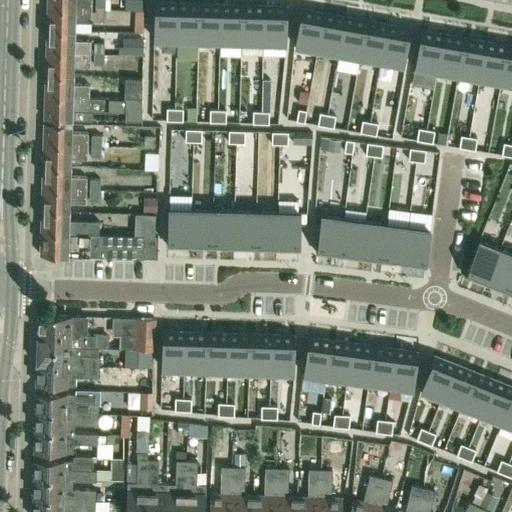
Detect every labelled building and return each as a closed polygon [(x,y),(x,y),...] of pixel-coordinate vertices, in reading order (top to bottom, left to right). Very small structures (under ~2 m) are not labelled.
[(47,0),(48,8),(75,8),(91,9),(91,0),(47,0)] [(95,0),(95,9),(105,9),(104,0),(95,0)] [(126,0),(127,8),(143,9),(143,0),(126,0)] [(155,1),(154,39),(176,39),(177,1),(155,1)] [(177,1),(176,39),(198,40),(199,2),(177,1)] [(199,2),(198,40),(219,41),(221,3),(199,2)] [(221,3),(219,41),(241,41),(242,3),(221,3)] [(242,3),(241,41),(263,42),(264,4),(242,3)] [(264,4),(263,42),(285,42),(286,4),(264,4)] [(301,7),(295,45),(317,49),(323,11),(301,7)] [(48,8),(47,30),(75,30),(75,22),(91,22),(91,9),(75,8),(48,8)] [(95,9),(95,21),(104,21),(104,15),(105,9),(95,9)] [(323,11),(317,49),(338,52),(345,15),(323,11)] [(345,15),(338,52),(359,56),(366,19),(345,15)] [(366,19),(359,56),(381,60),(387,23),(366,19)] [(387,23),(381,60),(403,64),(409,27),(387,23)] [(421,29),(414,66),(437,70),(443,33),(421,29)] [(47,30),(46,51),(74,52),(90,53),(90,40),(74,40),(75,30),(47,30)] [(153,57),(152,33),(111,34),(112,58),(153,57)] [(443,33),(437,70),(458,74),(464,36),(443,33)] [(464,36),(458,74),(479,77),(486,40),(464,36)] [(486,40),(479,77),(500,81),(507,44),(486,40)] [(94,53),(104,53),(104,43),(94,43),(94,53)] [(511,44),(507,44),(500,81),(511,83),(511,44)] [(46,51),(46,73),(73,74),(74,67),(89,67),(90,53),(74,52),(46,51)] [(94,53),(93,65),(103,65),(104,53),(94,53)] [(46,73),(45,95),(89,97),(89,85),(73,84),(73,74),(46,73)] [(126,79),(125,98),(142,98),(142,79),(126,79)] [(485,111),(500,113),(502,89),(487,88),(485,111)] [(45,95),(44,117),(72,118),(88,119),(90,119),(90,110),(100,110),(104,110),(104,97),(101,97),(89,97),(45,95)] [(125,98),(125,99),(126,99),(126,121),(142,121),(142,98),(125,98)] [(167,107),(166,119),(174,120),(175,108),(167,107)] [(175,108),(174,120),(182,120),(183,108),(175,108)] [(298,108),(296,120),(304,121),(306,109),(298,108)] [(210,109),(209,121),(217,121),(218,109),(210,109)] [(218,109),(217,121),(225,121),(226,109),(218,109)] [(253,110),(252,122),(260,123),(261,110),(253,110)] [(261,110),(260,123),(269,123),(269,110),(261,110)] [(320,112),(317,124),(325,125),(328,113),(320,112)] [(328,113),(325,125),(333,127),(335,115),(328,113)] [(362,119),(360,131),(368,133),(370,121),(362,119)] [(370,121),(368,133),(376,134),(378,122),(370,121)] [(44,122),(43,144),(71,145),(87,145),(88,133),(71,133),(72,123),(44,122)] [(418,127),(416,139),(424,140),(426,128),(418,127)] [(185,128),(185,140),(193,141),(194,129),(185,128)] [(426,128),(424,140),(432,142),(434,130),(426,128)] [(194,129),(193,141),(201,141),(202,129),(194,129)] [(229,130),(228,142),(236,142),(237,130),(229,130)] [(237,130),(236,142),(244,142),(245,130),(237,130)] [(272,131),(271,143),(279,143),(280,131),(272,131)] [(280,131),(279,143),(287,143),(288,131),(280,131)] [(461,134),(459,146),(467,148),(469,136),(461,134)] [(91,135),(91,146),(100,146),(101,136),(91,135)] [(469,136),(467,148),(475,149),(477,137),(469,136)] [(346,139),(344,151),(352,152),(354,140),(346,139)] [(367,141),(365,153),(373,155),(375,142),(367,141)] [(375,142),(373,155),(381,156),(383,144),(375,142)] [(503,142),(501,154),(509,155),(511,143),(503,142)] [(43,144),(43,166),(70,167),(71,159),(87,159),(87,151),(87,145),(71,145),(43,144)] [(91,146),(91,157),(100,158),(100,146),(91,146)] [(410,147),(408,159),(416,160),(418,148),(410,147)] [(418,148),(416,160),(424,161),(426,149),(418,148)] [(435,154),(434,164),(451,165),(452,155),(435,154)] [(463,155),(460,183),(485,186),(489,158),(463,155)] [(43,166),(42,189),(70,189),(86,190),(87,177),(70,176),(70,167),(43,166)] [(90,179),(90,190),(100,190),(100,179),(90,179)] [(42,189),(41,211),(69,212),(69,203),(86,203),(86,190),(70,189),(42,189)] [(90,190),(90,201),(100,201),(100,190),(90,190)] [(146,214),(156,214),(157,214),(157,197),(146,198),(146,214)] [(168,208),(167,246),(190,246),(191,208),(168,208)] [(191,208),(190,246),(212,247),(213,209),(191,208)] [(213,209),(212,247),(233,248),(234,210),(213,209)] [(234,210),(233,248),(255,248),(256,210),(234,210)] [(256,210),(255,248),(276,249),(277,211),(256,210)] [(41,211),(41,233),(84,234),(88,234),(98,235),(99,235),(99,220),(69,220),(69,212),(41,211)] [(277,211),(276,249),(299,249),(300,212),(277,211)] [(135,214),(135,236),(144,236),(155,236),(156,214),(146,214),(135,214)] [(321,214),(316,252),(338,255),(343,217),(321,214)] [(343,217),(338,255),(360,258),(365,220),(343,217)] [(365,220),(360,258),(382,261),(386,223),(365,220)] [(386,223),(382,261),(403,263),(408,226),(386,223)] [(408,226),(403,263),(425,266),(430,229),(408,226)] [(41,233),(40,254),(68,255),(68,254),(100,255),(99,256),(143,257),(145,257),(157,258),(158,236),(155,236),(144,236),(135,236),(99,235),(98,235),(88,234),(84,234),(41,233)] [(479,240),(464,275),(485,283),(499,248),(479,240)] [(511,253),(499,248),(485,283),(505,291),(511,275),(511,253)] [(38,314),(37,345),(76,347),(109,348),(110,334),(96,334),(96,336),(86,335),(86,316),(71,316),(71,315),(38,314)] [(136,318),(135,348),(151,349),(154,349),(155,318),(139,318),(136,318)] [(163,330),(161,367),(184,368),(185,330),(163,330)] [(185,330),(184,368),(206,369),(207,331),(185,330)] [(207,331),(206,369),(227,370),(228,332),(207,331)] [(228,332),(227,370),(249,370),(250,332),(228,332)] [(250,332),(249,370),(270,371),(271,333),(250,332)] [(271,333),(270,371),(293,372),(294,334),(271,333)] [(308,335),(303,373),(326,376),(331,338),(308,335)] [(331,338),(326,376),(347,379),(352,341),(331,338)] [(352,341),(347,379),(368,382),(373,344),(352,341)] [(373,344),(368,382),(390,385),(395,347),(373,344)] [(37,345),(37,364),(99,367),(99,356),(76,355),(76,347),(37,345)] [(395,347),(390,385),(412,388),(417,350),(395,347)] [(132,350),(131,367),(151,368),(152,351),(151,350),(132,350)] [(434,354),(420,389),(441,397),(455,362),(434,354)] [(455,362),(441,397),(461,405),(475,370),(455,362)] [(37,364),(36,384),(75,385),(76,376),(99,377),(99,367),(37,364)] [(475,370),(461,405),(481,413),(495,378),(475,370)] [(511,384),(495,378),(481,413),(501,421),(511,394),(511,384)] [(36,392),(35,411),(98,414),(98,403),(97,403),(98,390),(79,389),(75,393),(36,392)] [(511,394),(501,421),(511,425),(511,394)] [(175,398),(174,410),(183,410),(183,398),(175,398)] [(183,398),(183,410),(191,410),(191,398),(183,398)] [(218,402),(218,414),(226,415),(226,403),(218,402)] [(226,403),(226,415),(234,415),(234,403),(226,403)] [(261,405),(261,418),(269,418),(269,406),(261,405)] [(269,406),(269,418),(277,418),(277,406),(269,406)] [(35,411),(35,431),(74,432),(74,424),(97,424),(98,421),(98,414),(35,411)] [(313,411),(311,423),(319,424),(321,412),(313,411)] [(334,413),(332,425),(340,426),(342,414),(334,413)] [(342,414),(340,426),(348,428),(350,416),(342,414)] [(139,419),(139,428),(139,433),(152,433),(152,419),(139,419)] [(377,419),(375,431),(383,432),(385,420),(377,419)] [(385,420),(383,432),(391,433),(393,421),(385,420)] [(421,426),(416,438),(424,441),(428,430),(421,426)] [(428,430),(424,441),(431,444),(436,433),(428,430)] [(35,431),(34,451),(73,452),(73,443),(97,444),(97,433),(74,432),(35,431)] [(461,443),(456,454),(464,457),(468,446),(461,443)] [(331,448),(330,454),(342,454),(342,445),(331,445),(331,448)] [(468,446),(464,457),(471,460),(476,449),(468,446)] [(127,481),(125,511),(145,511),(147,459),(148,451),(137,451),(136,481),(127,481)] [(34,458),(33,478),(96,480),(96,470),(73,469),(73,460),(34,458)] [(147,459),(145,511),(165,511),(166,482),(158,482),(159,459),(148,459),(147,459)] [(501,459),(496,470),(504,473),(508,462),(501,459)] [(166,482),(165,511),(185,511),(187,460),(176,460),(175,483),(166,482)] [(187,460),(185,511),(205,511),(206,484),(197,484),(197,461),(187,460)] [(209,493),(208,511),(230,511),(232,494),(232,466),(221,466),(220,493),(209,493)] [(232,494),(230,511),(253,511),(254,494),(244,494),(244,467),(232,466),(232,494)] [(254,494),(253,511),(275,511),(276,495),(277,467),(265,467),(264,495),(254,494)] [(276,495),(275,511),(297,511),(298,496),(287,495),(288,468),(277,467),(276,495)] [(298,496),(297,511),(319,511),(320,496),(321,469),(308,469),(308,496),(298,496)] [(320,496),(319,511),(341,511),(342,497),(331,497),(331,469),(321,469),(320,496)] [(486,490),(490,478),(473,472),(469,483),(486,490)] [(352,498),(348,511),(371,511),(374,503),(380,477),(369,474),(363,501),(352,498)] [(374,503),(371,511),(394,511),(396,509),(386,506),(392,479),(380,477),(374,503)] [(33,478),(33,498),(95,500),(96,490),(72,489),(73,480),(96,481),(96,480),(33,478)] [(396,509),(394,511),(417,511),(424,487),(411,484),(405,511),(396,509)] [(417,511),(429,511),(434,489),(424,487),(417,511)] [(33,498),(32,511),(72,511),(72,510),(95,511),(95,500),(33,498)] [(476,511),(479,506),(468,502),(463,511),(476,511)]
